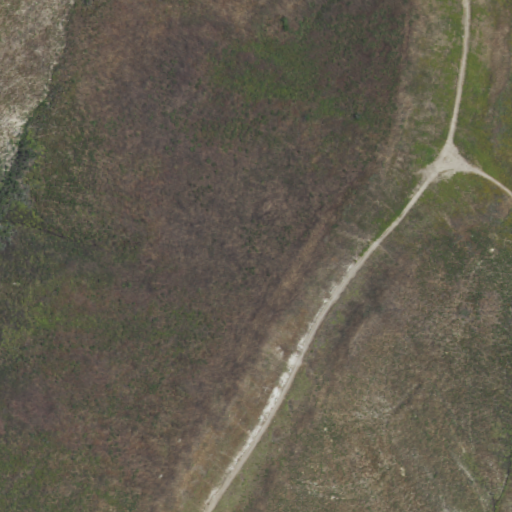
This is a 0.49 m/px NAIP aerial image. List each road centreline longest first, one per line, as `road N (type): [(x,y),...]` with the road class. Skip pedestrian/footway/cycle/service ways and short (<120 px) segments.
road 1 (track): [(202,511),(326,300),(447,160)]
road 2 (track): [(447,160),(464,0)]
